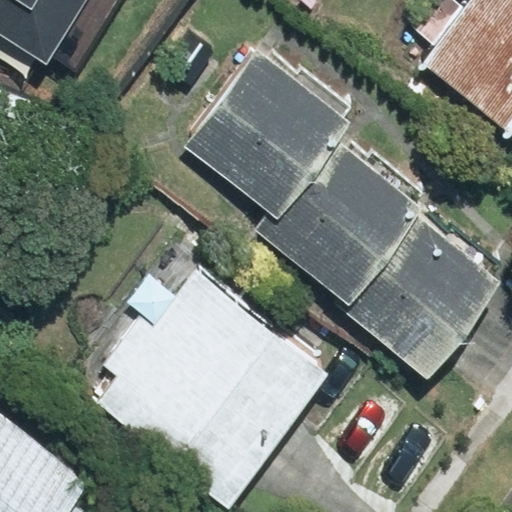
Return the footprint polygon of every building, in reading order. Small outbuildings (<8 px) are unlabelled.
[(76,0),(0,0),(0,14),(51,44),(76,0)] [(511,0),(451,0),(416,50),(511,119),(511,0)] [(355,99),(256,28),(183,130),(278,199),(262,221),(340,277),(331,290),(431,362),(502,263),(412,199),(419,188),(335,127),(355,99)] [(339,336),(182,235),(86,385),(243,486),(339,336)] [(90,459),(0,398),(0,511),(115,511),(73,484),(90,459)]
